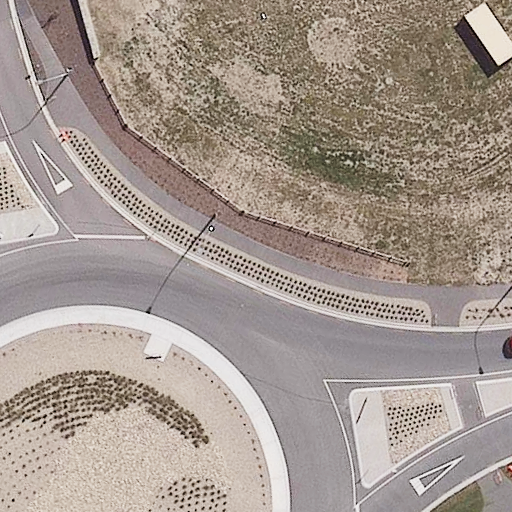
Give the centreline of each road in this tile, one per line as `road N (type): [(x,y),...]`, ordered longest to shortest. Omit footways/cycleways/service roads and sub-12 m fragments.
road 1 (primary): [(272,334),(380,354),(511,353)]
road 2 (primary): [(0,49),(30,143),(110,256)]
road 3 (primary): [(272,334),(315,402),(333,480),(329,511)]
road 4 (primary): [(110,256),(170,268),(226,294),(272,334)]
road 5 (primary): [(511,437),(387,511)]
